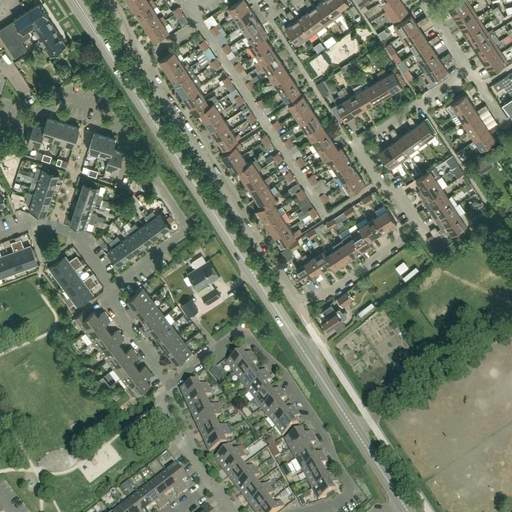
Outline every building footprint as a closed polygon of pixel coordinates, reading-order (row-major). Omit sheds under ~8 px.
[(136,13),(154,2),(152,0),(149,0),(148,0),(136,0),(130,4),(136,13)] [(235,17),(250,7),(245,0),(240,0),(229,7),(229,8),(227,10),(229,14),(232,12),(235,17)] [(333,0),(323,0),(321,2),(334,20),(343,13),(340,10),(333,0)] [(333,0),(340,10),(349,3),(349,2),(351,0),(333,0)] [(362,0),(358,3),(361,8),(371,2),(369,0),(362,0)] [(402,1),(401,0),(383,0),(381,1),(387,10),(402,1)] [(403,3),(407,0),(401,0),(402,1),(387,10),(384,12),(390,22),(408,10),(403,3)] [(455,18),(472,7),(466,0),(461,0),(449,9),(455,18)] [(25,26),(47,12),(40,2),(18,16),(25,26)] [(142,22),(157,13),(154,8),(157,6),(154,2),(136,13),(142,22)] [(312,8),(314,7),(311,2),(307,5),(310,10),(304,15),(316,32),(325,26),(312,8)] [(321,2),(314,7),(312,8),(325,26),(334,20),(321,2)] [(256,17),(250,7),(235,17),(231,20),(237,29),(238,28),(241,26),(256,17)] [(461,27),(478,16),(472,7),(455,18),(461,27)] [(37,33),(53,23),(49,18),(50,18),(47,12),(25,26),(26,29),(32,25),(37,33)] [(148,31),(166,20),(163,15),(160,17),(157,13),(142,22),(148,31)] [(483,17),(481,14),(478,16),(461,27),(467,36),(483,25),(479,19),(483,17)] [(297,20),(294,15),(290,18),(293,22),(286,28),(288,31),(296,41),(298,45),(308,39),(295,21),(297,20)] [(304,15),(297,20),(295,21),(308,39),(316,32),(304,15)] [(418,25),(416,23),(411,15),(394,27),(400,36),(418,25)] [(26,29),(25,26),(18,16),(14,18),(15,19),(0,28),(0,32),(15,57),(28,49),(21,39),(29,34),(26,29)] [(247,35),(262,26),(256,17),(241,26),(247,35)] [(169,31),(165,25),(168,23),(166,20),(148,31),(154,41),(169,31)] [(424,24),(421,20),(416,23),(418,25),(400,36),(406,45),(409,43),(424,34),(419,27),(424,24)] [(60,33),(55,26),(54,26),(53,23),(37,33),(42,41),(40,42),(42,45),(60,33)] [(473,45),(489,34),(493,31),(492,29),(488,32),(483,25),(467,36),(473,45)] [(268,35),(262,26),(247,35),(253,44),(265,36),(265,37),(268,35)] [(288,31),(285,33),(293,43),(296,41),(288,31)] [(493,31),(489,34),(473,45),(479,54),(495,43),(491,37),(495,34),(493,31)] [(51,54),(67,44),(60,33),(42,45),(46,50),(48,49),(51,54)] [(429,43),(428,41),(424,34),(409,43),(415,52),(429,43)] [(271,45),(265,37),(265,36),(253,44),(250,45),(256,55),(271,45)] [(435,42),(433,38),(428,41),(429,43),(415,52),(412,54),(418,63),(435,52),(431,45),(435,42)] [(484,63),(501,52),(495,43),(479,54),(484,63)] [(257,67),(277,54),(271,45),(256,55),(260,60),(254,64),(257,67)] [(318,55),(325,49),(322,45),(315,50),(318,55)] [(203,51),(202,51),(206,57),(212,52),(209,47),(203,51)] [(180,60),(177,55),(181,52),(178,48),(160,60),(166,70),(180,60)] [(212,52),(206,57),(209,62),(210,61),(216,58),(212,52)] [(441,61),(440,59),(435,52),(418,63),(424,72),(441,61)] [(491,73),(507,62),(501,52),(484,63),(491,73)] [(268,73),(283,64),(277,54),(257,67),(259,71),(264,67),(268,73)] [(447,70),(443,63),(447,60),(445,56),(440,59),(441,61),(424,72),(433,87),(449,76),(446,71),(447,70)] [(172,79),(190,67),(188,63),(184,65),(180,60),(166,70),(172,79)] [(350,62),(340,68),(344,73),(353,67),(350,62)] [(274,82),(288,73),(283,64),(268,73),(272,78),(266,82),(268,86),(274,82)] [(178,88),(196,76),(190,67),(172,79),(178,88)] [(405,84),(398,72),(395,74),(394,71),(388,75),(384,69),(381,71),(393,92),(402,86),(405,84)] [(393,92),(381,71),(377,74),(380,79),(375,82),(383,97),(393,92)] [(280,91),(294,82),(288,73),(274,82),(280,91)] [(511,81),(509,78),(508,75),(501,80),(511,96),(511,98),(502,105),(509,115),(511,119),(511,118),(511,81)] [(184,97),(198,87),(202,85),(196,76),(178,88),(184,97)] [(383,97),(375,82),(369,86),(366,80),(362,82),(374,103),(383,97)] [(301,91),(294,82),(280,91),(286,101),(301,91)] [(374,103),(362,82),(353,88),(356,93),(365,108),(374,103)] [(365,108),(356,93),(350,96),(344,86),(341,89),(341,90),(355,114),(365,108)] [(190,106),(204,96),(198,87),(184,97),(190,106)] [(347,119),(355,114),(341,90),(338,92),(340,95),(334,99),(337,104),(331,108),(339,121),(344,118),(345,119),(347,119)] [(452,116),(472,104),(466,94),(465,94),(463,92),(449,101),(451,104),(446,107),(452,116)] [(236,101),(242,98),(239,94),(231,99),(234,103),(236,101)] [(309,104),(303,94),(288,104),(295,113),(309,104)] [(200,113),(200,112),(210,105),(218,99),(215,95),(206,100),(204,96),(190,106),(196,116),(200,113)] [(205,121),(220,112),(220,111),(224,109),(218,99),(210,105),(200,112),(200,113),(205,121)] [(300,123),(315,113),(309,104),(295,113),(300,123)] [(478,113),(476,111),(472,104),(452,116),(454,120),(460,117),(463,122),(478,113)] [(479,115),(484,112),(481,108),(476,111),(478,113),(463,122),(469,131),(484,122),(479,115)] [(211,130),(226,121),(220,112),(205,121),(211,130)] [(306,132),(321,122),(315,113),(300,123),(306,132)] [(43,136),(53,140),(59,121),(48,118),(45,127),(42,136),(43,136)] [(417,125),(414,120),(410,123),(413,128),(415,126),(425,140),(435,134),(424,120),(417,125)] [(69,124),(59,121),(53,140),(63,143),(69,124)] [(217,139),(232,130),(226,121),(211,130),(217,139)] [(312,141),(327,131),(321,122),(306,132),(312,141)] [(489,131),(488,129),(484,122),(469,131),(475,140),(489,131)] [(40,146),(43,136),(42,136),(45,127),(34,123),(27,147),(26,147),(31,149),(32,149),(31,149),(33,143),(40,146)] [(80,128),(69,124),(63,143),(74,146),(80,128)] [(415,126),(413,128),(406,133),(417,147),(425,140),(415,126)] [(495,130),(493,126),(488,129),(489,131),(475,140),(481,150),(496,140),(491,133),(495,130)] [(224,149),(238,139),(241,137),(239,133),(235,135),(232,130),(217,139),(224,149)] [(318,150),(333,140),(327,131),(312,141),(318,150)] [(99,154),(105,136),(94,132),(88,151),(99,154)] [(417,147),(406,133),(400,138),(396,133),(392,136),(396,140),(398,139),(408,153),(411,157),(419,150),(417,147)] [(112,148),(113,148),(116,139),(105,136),(99,154),(109,158),(112,148)] [(398,139),(396,140),(389,145),(399,159),(408,153),(398,139)] [(327,157),(339,149),(338,149),(333,140),(318,150),(324,159),(327,158),(327,157)] [(242,155),(239,150),(243,147),(240,143),(222,155),(228,165),(242,155)] [(399,159),(389,145),(380,152),(390,166),(392,169),(401,162),(399,159)] [(333,166),(347,157),(341,147),(338,149),(339,149),(327,157),(327,158),(333,166)] [(109,158),(106,167),(113,169),(111,175),(116,176),(123,152),(113,148),(112,148),(109,158)] [(248,164),(242,155),(228,165),(234,174),(238,171),(248,164)] [(452,155),(446,160),(448,163),(455,159),(452,155)] [(338,175),(353,166),(347,157),(333,166),(338,175)] [(481,175),(494,166),(488,157),(475,165),(481,175)] [(244,180),(258,171),(262,168),(256,159),(252,161),(248,164),(238,171),(244,180)] [(344,184),(359,175),(353,166),(338,175),(344,184)] [(422,189),(437,179),(441,177),(435,167),(416,179),(422,188),(422,189)] [(55,184),(59,173),(44,168),(42,174),(36,172),(34,177),(55,184)] [(250,189),(264,180),(264,179),(258,171),(244,180),(250,189)] [(365,184),(359,175),(344,184),(351,194),(365,184)] [(52,194),(55,184),(34,177),(33,182),(39,184),(37,189),(52,194)] [(255,198),(270,189),(267,183),(271,181),(268,177),(264,179),(264,180),(250,189),(255,198)] [(423,201),(443,188),(437,179),(422,189),(422,188),(416,192),(423,201)] [(98,193),(100,187),(85,182),(81,192),(102,199),(104,194),(98,193)] [(429,210),(448,198),(443,188),(423,201),(429,210)] [(49,204),(52,194),(37,189),(35,195),(29,193),(28,197),(49,204)] [(276,198),(276,197),(281,194),(278,190),(273,193),(270,189),(255,198),(261,207),(272,200),(272,201),(276,199),(276,198)] [(101,204),(102,199),(81,192),(78,203),(93,208),(95,202),(101,204)] [(304,192),(298,196),(290,202),(292,205),(306,196),(304,192)] [(45,215),(49,204),(28,197),(26,202),(32,204),(30,210),(45,215)] [(435,220),(454,207),(448,198),(429,210),(435,220)] [(261,207),(257,209),(263,219),(278,209),(275,205),(278,203),(276,199),(272,201),(272,200),(261,207)] [(96,220),(97,215),(91,213),(93,208),(78,203),(74,213),(96,220)] [(446,225),(460,216),(454,207),(435,220),(440,228),(446,225)] [(145,209),(141,212),(145,217),(149,214),(145,209)] [(269,228),(288,215),(285,211),(281,214),(278,209),(263,219),(269,228)] [(397,224),(387,209),(378,215),(387,230),(397,224)] [(387,230),(378,215),(375,211),(371,213),(374,218),(369,221),(378,236),(387,230)] [(171,226),(161,213),(156,217),(153,212),(149,214),(162,232),(171,226)] [(96,220),(74,213),(71,223),(87,229),(88,223),(94,225),(96,220)] [(162,232),(149,214),(145,217),(148,222),(144,226),(153,239),(162,232)] [(275,237),(290,227),(286,222),(291,219),(288,215),(269,228),(275,237)] [(339,215),(333,219),(337,224),(342,221),(339,215)] [(438,230),(440,234),(444,232),(446,235),(450,232),(452,235),(466,225),(460,216),(446,225),(440,228),(438,230)] [(378,236),(369,221),(360,227),(369,242),(370,241),(378,236)] [(144,245),(131,227),(128,222),(123,225),(125,229),(121,232),(126,239),(136,252),(144,245)] [(153,239),(144,226),(139,229),(135,224),(131,227),(144,245),(153,239)] [(275,237),(281,246),(302,233),(299,229),(293,233),(290,227),(275,237)] [(372,245),(370,241),(369,242),(360,227),(351,233),(363,252),(372,245)] [(363,252),(351,233),(342,239),(354,257),(363,252)] [(136,252),(126,239),(121,242),(118,237),(114,240),(127,258),(136,252)] [(37,264),(30,245),(23,248),(20,239),(15,241),(25,268),(37,264)] [(354,257),(342,239),(332,245),(335,249),(345,263),(354,257)] [(127,258),(114,240),(110,243),(113,248),(108,251),(118,264),(127,258)] [(25,268),(15,241),(10,243),(14,252),(7,254),(14,272),(25,268)] [(287,248),(279,253),(282,258),(290,254),(287,248)] [(335,249),(327,254),(326,255),(333,265),(333,266),(335,270),(345,263),(335,249)] [(333,265),(326,255),(327,254),(324,250),(315,257),(324,271),(333,266),(333,265)] [(14,272),(7,254),(1,256),(0,253),(0,268),(3,277),(14,272)] [(324,271),(315,257),(309,260),(305,254),(301,256),(315,277),(324,271)] [(189,255),(183,259),(186,263),(192,259),(189,255)] [(56,277),(80,260),(77,256),(69,261),(65,256),(49,267),(56,277)] [(315,277),(301,256),(296,260),(300,266),(296,269),(305,283),(315,277)] [(221,296),(215,287),(214,287),(211,282),(220,276),(209,259),(187,274),(199,291),(207,285),(211,290),(202,295),(208,305),(221,296)] [(79,275),(75,270),(83,264),(80,260),(56,277),(63,287),(79,275)] [(70,297),(94,280),(91,275),(83,281),(79,275),(63,287),(70,297)] [(94,295),(89,289),(97,284),(94,280),(70,297),(78,306),(94,295)] [(129,314),(150,297),(143,288),(127,300),(131,305),(126,309),(129,314)] [(348,291),(336,299),(342,307),(354,299),(348,291)] [(142,318),(157,306),(150,297),(129,314),(133,318),(138,314),(142,318)] [(199,311),(191,299),(181,305),(188,317),(199,311)] [(321,310),(322,311),(322,310),(326,316),(322,319),(322,320),(322,322),(323,324),(326,325),(328,329),(347,316),(348,315),(346,313),(344,312),(342,313),(340,309),(336,311),(335,311),(330,305),(331,304),(321,310)] [(357,314),(360,318),(373,309),(371,305),(357,314)] [(143,332),(164,315),(157,306),(142,318),(145,323),(139,327),(143,332)] [(86,332),(107,316),(103,312),(98,316),(94,311),(88,316),(84,311),(75,318),(86,332)] [(155,336),(171,325),(164,315),(143,332),(146,336),(152,332),(155,336)] [(93,341),(108,329),(105,325),(111,321),(107,316),(86,332),(93,341)] [(157,350),(178,334),(171,325),(155,336),(159,341),(153,345),(157,350)] [(100,350),(121,334),(117,330),(112,334),(108,329),(93,341),(100,350)] [(107,359),(122,347),(119,343),(124,339),(121,334),(100,350),(107,359)] [(169,354),(185,343),(178,334),(157,350),(160,354),(166,350),(169,354)] [(199,334),(193,338),(196,344),(202,340),(199,334)] [(185,343),(169,354),(173,359),(167,363),(171,368),(175,365),(190,354),(192,352),(185,343)] [(114,369),(135,352),(131,348),(126,352),(122,347),(107,359),(114,369)] [(121,378),(136,366),(133,361),(138,357),(135,352),(114,369),(121,378)] [(233,373),(255,357),(251,352),(245,357),(242,352),(226,364),(233,373)] [(190,354),(175,365),(177,367),(192,356),(190,354)] [(240,382),(256,370),(252,366),(258,361),(255,357),(233,373),(240,382)] [(128,387),(149,370),(145,366),(140,370),(136,366),(121,378),(128,387)] [(135,396),(150,384),(147,379),(152,375),(149,370),(128,387),(135,396)] [(247,391),(268,375),(265,370),(259,375),(256,370),(240,382),(247,391)] [(254,400),(270,388),(266,384),(272,379),(268,375),(247,391),(254,400)] [(185,400),(209,389),(207,384),(200,387),(198,381),(180,390),(185,400)] [(107,389),(106,390),(112,398),(114,397),(116,395),(110,387),(107,389)] [(261,409),(282,393),(279,388),(273,393),(270,388),(254,400),(261,409)] [(208,403),(205,397),(212,394),(209,389),(185,400),(190,411),(208,403)] [(268,418),(284,406),(280,402),(286,398),(282,393),(261,409),(268,418)] [(195,421),(219,410),(216,405),(210,408),(208,403),(190,411),(195,421)] [(275,427),(296,411),(293,406),(287,411),(284,406),(268,418),(275,427)] [(217,423),(215,418),(221,415),(219,410),(195,421),(199,431),(217,423)] [(282,437),(298,425),(294,420),(300,416),(296,411),(275,427),(282,437)] [(204,442),(228,431),(226,425),(219,428),(217,423),(199,431),(204,442)] [(290,450),(313,437),(311,432),(304,436),(302,430),(284,440),(290,450)] [(227,444),(224,439),(231,436),(228,431),(204,442),(209,453),(227,444)] [(313,451),(310,446),(316,442),(313,437),(290,450),(296,460),(313,451)] [(270,438),(265,442),(269,447),(274,443),(270,438)] [(221,469),(242,452),(239,448),(233,452),(230,447),(214,459),(221,469)] [(277,450),(272,453),(275,459),(281,456),(277,450)] [(301,470),(325,457),(322,452),(316,456),(313,451),(296,460),(301,470)] [(228,478),(244,466),(240,461),(246,457),(246,456),(242,452),(221,469),(228,478)] [(324,470),(321,466),(327,462),(325,457),(301,470),(307,480),(324,470)] [(187,480),(175,465),(166,472),(182,493),(187,489),(182,484),(187,480)] [(235,487),(256,470),(253,466),(247,470),(244,466),(228,478),(235,487)] [(242,496),(258,484),(254,479),(260,475),(256,470),(235,487),(242,496)] [(313,490),(336,477),(333,472),(327,475),(324,470),(307,480),(313,490)] [(182,493),(166,472),(157,479),(169,494),(173,491),(178,496),(182,493)] [(335,491),(333,485),(339,482),(336,477),(313,490),(318,500),(335,491)] [(169,494),(157,479),(148,486),(164,507),(169,503),(164,498),(169,494)] [(249,505),(270,488),(267,484),(261,488),(258,484),(242,496),(249,505)] [(164,507),(148,486),(139,493),(151,508),(155,505),(159,510),(164,507)] [(254,511),(258,511),(272,502),(268,497),(274,493),(270,488),(249,505),(254,511)] [(151,508),(139,493),(130,499),(139,511),(146,511),(151,508)] [(139,511),(130,499),(121,506),(125,511),(139,511)] [(277,511),(284,507),(281,502),(275,506),(272,502),(258,511),(277,511)] [(102,503),(94,509),(96,511),(102,511),(106,510),(102,503)]
